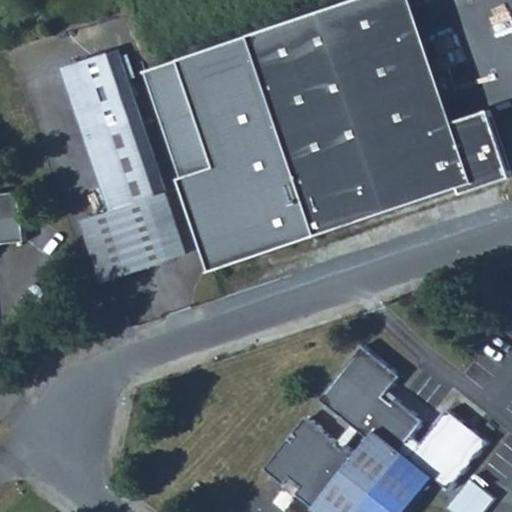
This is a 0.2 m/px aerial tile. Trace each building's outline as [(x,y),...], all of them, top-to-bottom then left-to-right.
[(357,0),(245,39),(314,239),(499,175),(480,119),(453,129),(438,134),(391,0),(357,0)] [(391,0),(438,134),(453,129),(408,0),(391,0)] [(314,239),(245,39),(145,72),(215,273),(314,239)] [(114,52),(65,69),(90,140),(138,124),(114,52)] [(138,124),(90,140),(109,196),(158,180),(138,124)] [(158,180),(109,196),(114,212),(85,221),(107,284),(169,263),(148,200),(163,195),(158,180)] [(21,192),(0,194),(0,246),(2,245),(27,242),(21,192)] [(299,492),(324,511),(408,511),(438,475),(453,487),(491,441),(451,409),(425,442),(415,434),(428,418),(399,395),(395,400),(387,394),(404,373),(366,342),(323,396),(373,436),(361,451),(348,441),(346,443),(309,413),(267,466),(288,483),(294,474),(306,484),(299,492)] [(456,510),(458,511),(491,511),(502,497),(476,480),(456,510)]
